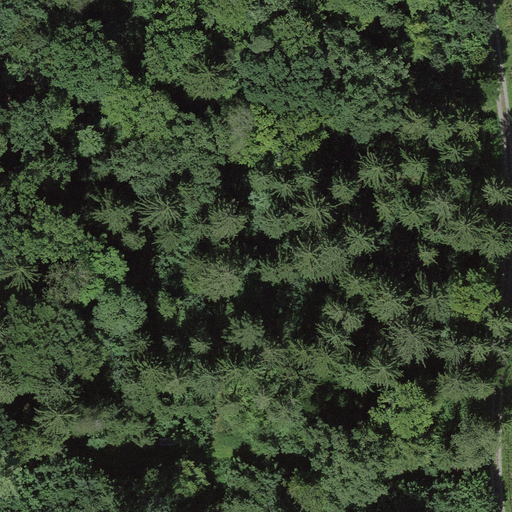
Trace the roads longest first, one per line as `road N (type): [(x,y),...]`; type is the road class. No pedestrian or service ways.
road 1 (track): [(489,0),(509,197),(495,464),(501,511)]
road 2 (track): [(0,448),(150,449),(370,470),(495,464)]
